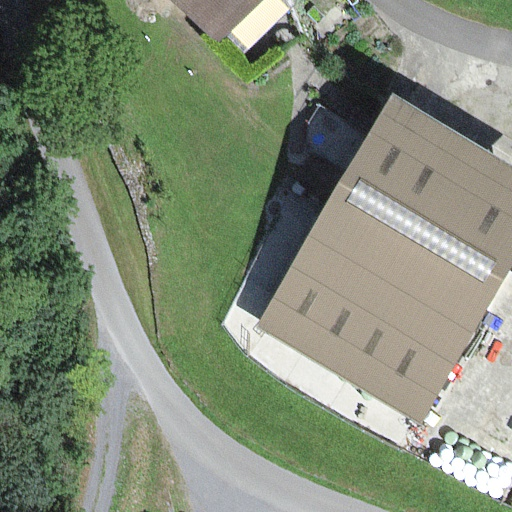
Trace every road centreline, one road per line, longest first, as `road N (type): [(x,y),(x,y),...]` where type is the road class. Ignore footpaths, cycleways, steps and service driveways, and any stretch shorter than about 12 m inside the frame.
road 1 (unclassified): [(11,0),(102,321),(204,466),(324,511)]
road 2 (track): [(102,321),(113,454),(96,511)]
